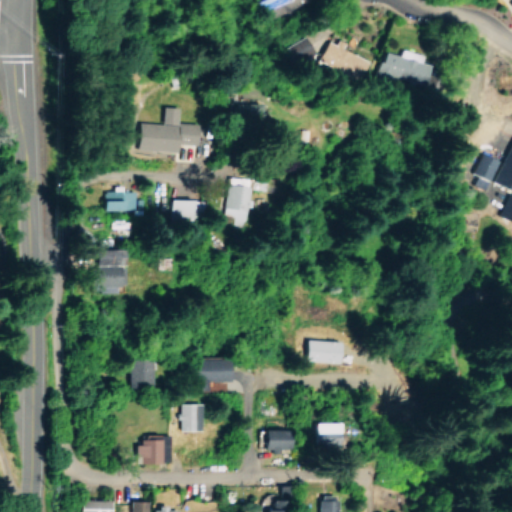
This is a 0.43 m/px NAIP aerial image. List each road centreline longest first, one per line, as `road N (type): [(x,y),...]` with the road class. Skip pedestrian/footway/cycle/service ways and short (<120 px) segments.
road 1 (secondary): [(24,511),(29,293),(15,40)]
road 2 (residential): [(359,471),(67,468),(48,379)]
road 3 (residential): [(54,215),(80,178),(201,171)]
road 4 (residential): [(48,379),(54,215)]
